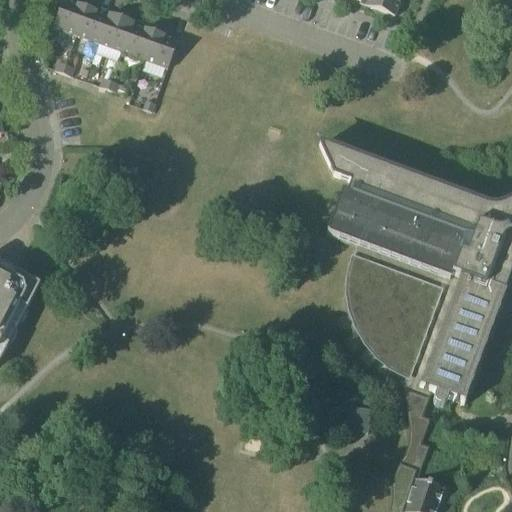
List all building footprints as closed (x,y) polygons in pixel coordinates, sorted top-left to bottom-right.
[(360,0),(357,12),(364,15),(366,10),(394,20),(401,0),(360,0)] [(64,3),(53,32),(76,40),(86,12),(64,3)] [(108,19),(86,12),(76,40),(99,48),(110,18),(108,18),(108,19)] [(110,18),(99,48),(121,57),(132,27),(110,18)] [(134,27),(132,27),(121,57),(144,65),(155,36),(133,28),(134,27)] [(167,73),(177,45),(155,36),(144,65),(167,73)] [(57,66),(54,75),(62,78),(66,69),(57,66)] [(70,81),(74,72),(66,69),(62,78),(70,81)] [(107,70),(103,83),(100,91),(107,94),(110,86),(115,72),(107,70)] [(110,86),(107,94),(123,100),(126,91),(119,89),(110,86)] [(146,105),(144,113),(152,116),(155,108),(146,105)] [(437,511),(443,493),(439,492),(436,487),(432,485),(428,488),(416,484),(428,452),(420,449),(429,424),(421,421),(431,397),(435,399),(433,403),(433,407),(435,411),(439,413),(444,411),(446,408),(447,403),(463,409),(497,317),(511,274),(511,205),(504,209),(500,211),(496,212),(492,212),(488,212),(483,210),(319,149),(333,181),(350,187),(346,198),(342,197),(326,239),(356,250),(352,261),(350,260),(344,283),(343,300),(346,318),(352,336),(361,352),(374,366),(388,376),(407,385),(406,391),(406,395),(406,401),(411,434),(411,443),(409,453),(405,462),(400,471),(397,479),(394,489),(392,508),(391,511),(437,511)] [(0,362),(7,349),(0,345),(19,309),(26,313),(39,288),(15,275),(11,283),(0,276),(0,362)] [(245,368),(220,399),(262,433),(286,403),(245,368)] [(350,406),(373,410),(374,401),(351,397),(350,406)] [(349,410),(345,433),(368,438),(372,415),(349,410)]
